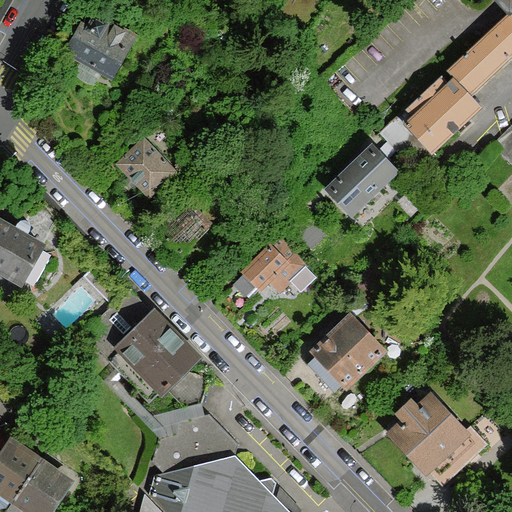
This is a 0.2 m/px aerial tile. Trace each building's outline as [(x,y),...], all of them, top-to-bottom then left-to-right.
[(511,0),(497,0),(503,6),(509,13),(511,10),(511,0)] [(511,13),(487,37),(508,60),(511,56),(511,13)] [(99,20),(77,57),(126,86),(148,49),(99,20)] [(508,60),(487,37),(449,73),(456,81),(470,96),(508,60)] [(470,96),(456,81),(449,87),(442,79),(410,109),(417,117),(407,126),(432,154),(481,108),(470,96)] [(159,92),(148,102),(158,113),(169,103),(159,92)] [(432,154),(407,126),(399,117),(381,134),(415,170),(432,154)] [(511,127),(494,145),(511,163),(511,127)] [(176,173),(145,141),(118,166),(151,198),(176,173)] [(344,160),(353,170),(372,152),(363,142),(344,160)] [(353,170),(332,190),(353,212),(393,173),(372,152),(353,170)] [(220,168),(198,189),(209,201),(231,180),(220,168)] [(36,196),(21,187),(14,197),(32,209),(37,202),(34,199),(36,196)] [(198,189),(194,194),(199,201),(189,210),(202,225),(208,219),(200,210),(209,201),(198,189)] [(185,206),(189,210),(199,201),(194,194),(183,204),(185,206)] [(189,210),(185,206),(159,231),(180,254),(206,229),(202,225),(189,210)] [(15,231),(0,221),(0,270),(22,284),(24,280),(41,250),(43,246),(27,237),(15,231)] [(15,231),(27,237),(31,231),(31,227),(29,223),(26,221),(22,221),(19,224),(15,231)] [(306,266),(281,239),(246,273),(246,274),(257,285),(261,289),(271,279),(282,290),(291,280),(306,266)] [(47,253),(41,250),(24,280),(30,283),(37,281),(49,260),(47,253)] [(397,285),(376,264),(355,285),(375,306),(391,291),(397,285)] [(318,278),(306,266),(291,280),(302,293),(318,278)] [(249,293),(257,285),(246,274),(238,282),(249,293)] [(185,369),(197,358),(130,290),(84,334),(116,366),(123,373),(150,401),(164,388),(185,369)] [(113,290),(104,298),(110,303),(118,296),(113,290)] [(383,352),(352,319),(316,351),(319,355),(345,382),(348,386),(383,352)] [(345,382),(319,355),(310,364),(335,391),(345,382)] [(152,428),(161,437),(178,434),(180,422),(205,416),(202,404),(185,410),(182,406),(153,414),(117,379),(123,373),(116,366),(104,379),(152,428)] [(211,378),(185,369),(164,388),(182,406),(185,410),(202,404),(211,378)] [(465,434),(433,400),(395,435),(427,469),(465,434)] [(230,459),(273,501),(277,483),(273,478),(261,481),(235,455),(241,446),(211,414),(205,416),(180,422),(178,434),(161,437),(154,462),(164,474),(230,459)] [(465,434),(427,469),(442,484),(487,444),(472,428),(465,434)] [(40,463),(14,445),(0,465),(0,488),(13,498),(16,499),(40,463)] [(273,511),(276,505),(273,501),(230,459),(164,474),(156,476),(150,495),(166,511),(273,511)] [(46,511),(67,482),(40,463),(16,499),(34,511),(46,511)] [(281,486),(276,505),(286,511),(302,511),(303,508),(281,486)] [(13,498),(0,488),(0,508),(6,508),(13,498)] [(163,511),(145,492),(139,511),(163,511)]
